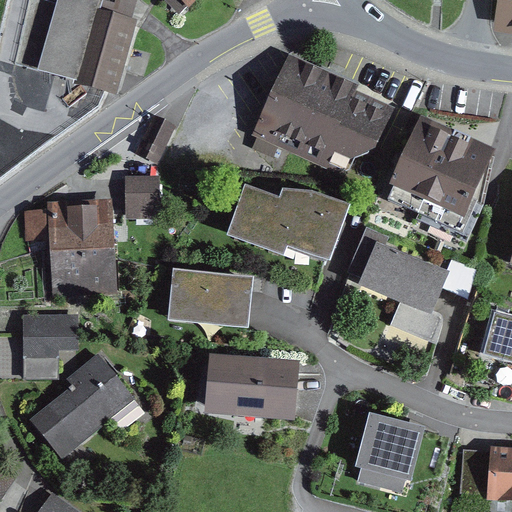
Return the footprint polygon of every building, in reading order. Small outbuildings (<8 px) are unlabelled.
[(60,0),(44,60),(124,83),(146,7),(121,0),(60,0)] [(511,0),(499,0),(496,23),(511,24),(511,0)] [(407,100),(293,50),(261,122),(375,172),(407,100)] [(156,118),(136,154),(155,164),(174,128),(156,118)] [(491,159),(422,131),(392,202),(461,231),(491,159)] [(159,180),(127,178),(126,211),(157,212),(159,180)] [(279,205),(245,192),(228,241),(285,260),(288,249),(331,266),(352,209),(313,197),(283,195),(279,205)] [(110,207),(51,209),(52,255),(112,253),(110,207)] [(446,279),(378,250),(362,287),(429,317),(446,279)] [(112,253),(52,255),(54,293),(113,291),(112,253)] [(250,285),(176,277),(171,321),(245,330),(250,285)] [(75,321),(27,321),(27,376),(55,376),(54,350),(75,350),(75,321)] [(511,325),(497,321),(487,357),(511,363),(511,325)] [(79,390),(37,424),(62,454),(128,401),(96,362),(71,382),(79,390)] [(294,371),(213,365),(209,413),(290,419),(294,371)] [(423,434),(370,421),(358,469),(410,483),(423,434)] [(511,453),(493,453),(490,501),(511,501),(511,453)] [(0,496),(8,484),(0,478),(0,496)] [(69,511),(53,500),(44,511),(69,511)]
